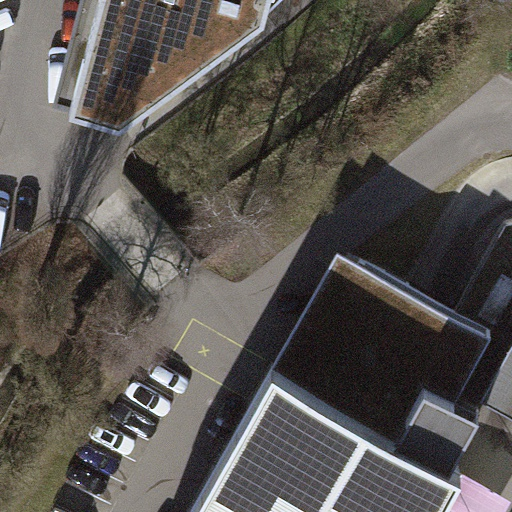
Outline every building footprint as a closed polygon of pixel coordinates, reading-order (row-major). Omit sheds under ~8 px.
[(80,0),(54,100),(74,105),(102,0),(265,0),(263,7),(270,0),(80,0)] [(263,7),(265,0),(102,0),(74,105),(76,105),(76,111),(79,116),(85,121),(91,121),(97,118),(100,111),(120,116),(263,7)] [(339,245),(275,360),(397,428),(425,376),(456,393),(492,329),(339,245)] [(511,411),(511,343),(483,395),(511,411)] [(397,428),(275,360),(190,511),(433,511),(460,464),(451,458),(480,406),(456,393),(425,376),(397,428)]
